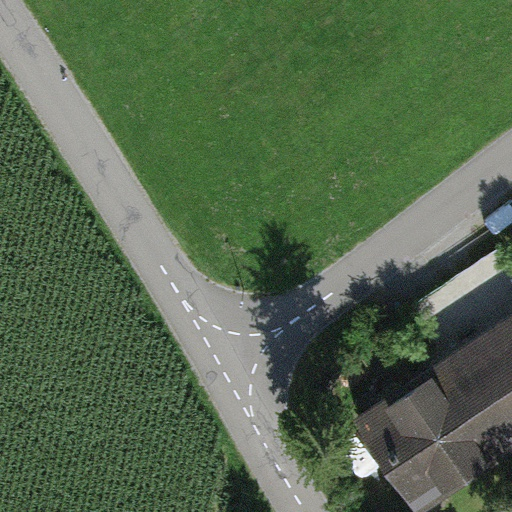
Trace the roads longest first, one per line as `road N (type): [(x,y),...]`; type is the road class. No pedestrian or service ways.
road 1 (residential): [(0,9),(185,303),(239,356)]
road 2 (residential): [(511,157),(239,356)]
road 3 (unclassified): [(239,356),(254,423),(307,511)]
